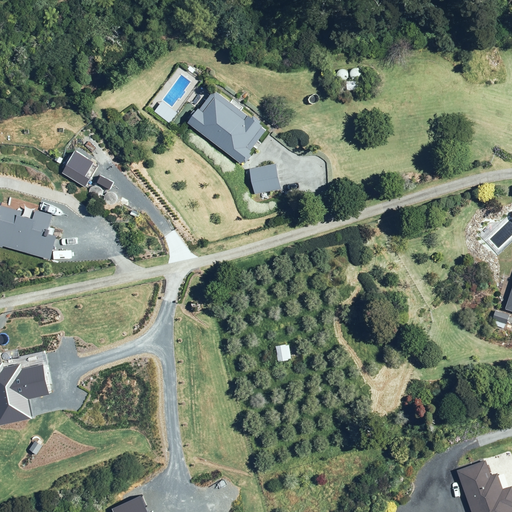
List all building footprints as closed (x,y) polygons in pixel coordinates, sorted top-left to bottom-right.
[(241,163),(265,131),(266,130),(240,111),(236,116),(213,98),(204,111),(199,107),(187,123),(241,163)] [(281,188),(276,163),(248,169),(253,194),(281,188)] [(129,183),(113,173),(109,181),(124,190),(129,183)] [(0,246),(50,260),(56,236),(47,234),(52,214),(35,210),(33,219),(19,216),(21,210),(0,204),(0,246)] [(506,330),(511,313),(511,283),(504,309),(494,306),(491,317),(495,318),(492,325),(506,330)] [(291,359),(288,345),(274,347),(276,362),(291,359)] [(469,511),(511,511),(511,506),(511,507),(511,506),(511,484),(503,488),(497,473),(490,475),(484,460),(453,472),(469,511)]
